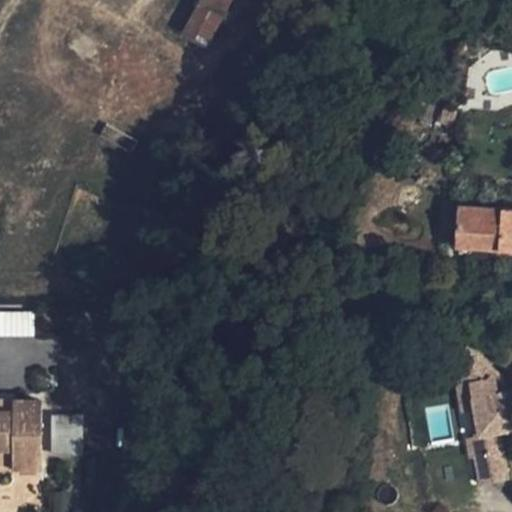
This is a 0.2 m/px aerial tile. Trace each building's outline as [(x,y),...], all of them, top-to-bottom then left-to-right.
[(230,0),(229,0),(198,0),(182,34),(208,49),(230,0)] [(0,237),(10,181),(0,179),(0,237)] [(511,209),(460,205),(459,220),(457,241),(457,247),(511,250),(511,209)] [(459,220),(448,220),(447,240),(457,241),(459,220)] [(0,335),(33,335),(33,312),(0,312),(0,335)] [(447,370),(462,384),(471,383),(476,411),(480,436),(486,435),(489,455),(475,457),(480,485),(509,480),(501,433),(511,430),(511,390),(505,392),(502,376),(468,345),(447,370)] [(476,411),(471,383),(462,384),(459,384),(464,413),(476,411)] [(27,397),(5,395),(4,409),(25,411),(27,397)] [(0,446),(1,447),(1,460),(22,461),(22,467),(47,468),(51,399),(27,397),(25,411),(4,409),(0,409),(0,446)] [(475,457),(489,455),(486,435),(480,436),(467,439),(470,458),(475,457)]
